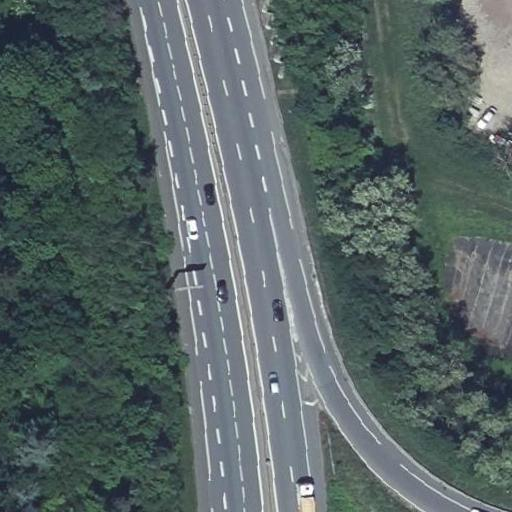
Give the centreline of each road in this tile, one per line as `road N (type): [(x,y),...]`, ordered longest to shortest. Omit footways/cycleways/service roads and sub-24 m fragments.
road 1 (motorway): [(157,0),(201,200),(243,511)]
road 2 (track): [(379,0),(420,294),(439,344),(453,356),(511,370)]
road 3 (motorway): [(449,511),(362,441),(305,332),(255,190)]
road 4 (motorway): [(294,511),(255,190)]
road 5 (motorway): [(255,190),(214,0)]
